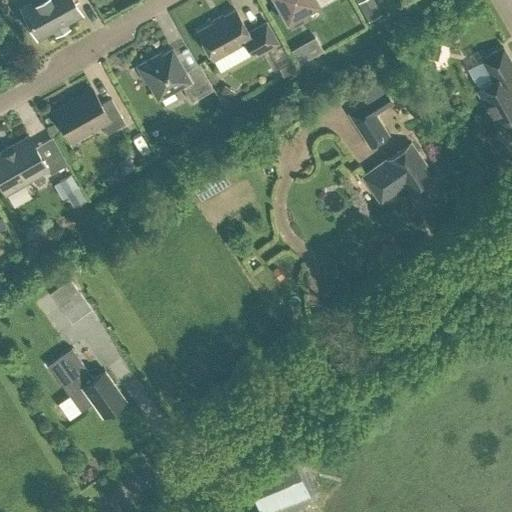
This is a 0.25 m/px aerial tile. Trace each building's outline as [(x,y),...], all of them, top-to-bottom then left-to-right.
[(72,0),(34,0),(22,7),(37,34),(79,11),(72,0)] [(275,0),(286,18),(315,1),(317,5),(325,0),(275,0)] [(373,1),(360,8),(365,17),(378,10),(373,1)] [(196,29),(212,57),(244,39),(253,55),(277,41),(265,20),(247,30),(234,8),(196,29)] [(299,41),(289,47),(296,60),(306,55),(299,41)] [(511,88),(506,78),(511,74),(511,62),(502,45),(480,57),(492,79),(476,88),(496,125),(511,116),(511,88)] [(159,50),(135,64),(145,81),(147,79),(157,97),(181,84),(190,99),(212,87),(198,61),(184,69),(171,47),(160,53),(159,50)] [(226,99),(233,90),(222,82),(216,92),(226,99)] [(372,108),(385,99),(376,86),(343,108),(366,142),(386,129),(372,108)] [(53,109),(70,138),(71,138),(70,136),(99,120),(106,132),(124,121),(110,97),(100,102),(92,87),(53,109)] [(28,134),(0,149),(0,183),(4,191),(46,167),(49,172),(63,163),(57,153),(43,161),(28,134)] [(410,191),(431,177),(421,163),(424,161),(410,140),(385,157),(384,156),(360,172),(378,199),(404,182),(410,191)] [(79,290),(59,304),(71,320),(90,306),(79,290)] [(114,382),(104,368),(93,376),(71,346),(47,363),(80,408),(92,399),(102,413),(124,398),(113,383),(114,382)] [(305,491),(283,442),(238,462),(243,473),(259,511),(305,491)]
